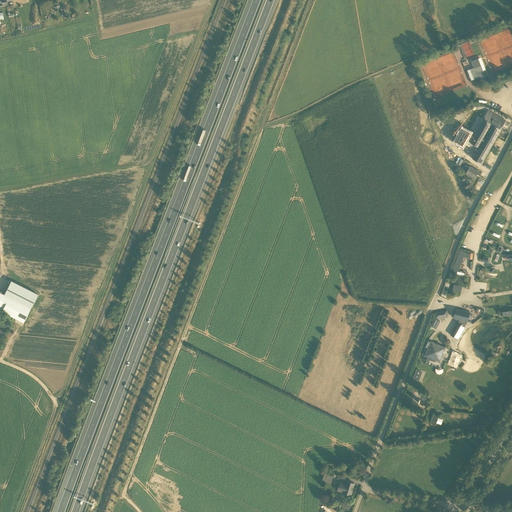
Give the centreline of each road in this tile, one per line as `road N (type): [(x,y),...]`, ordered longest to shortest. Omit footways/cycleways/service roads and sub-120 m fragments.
road 1 (track): [(511,18),(265,128),(126,497)]
road 2 (motorway): [(256,0),(61,511)]
road 3 (motorway): [(75,511),(270,0)]
road 4 (track): [(56,403),(216,0)]
road 5 (unclassified): [(362,489),(454,249),(511,133)]
road 6 (unknown): [(433,301),(451,302),(468,286),(478,231),(511,166)]
road 7 (track): [(413,61),(471,213)]
